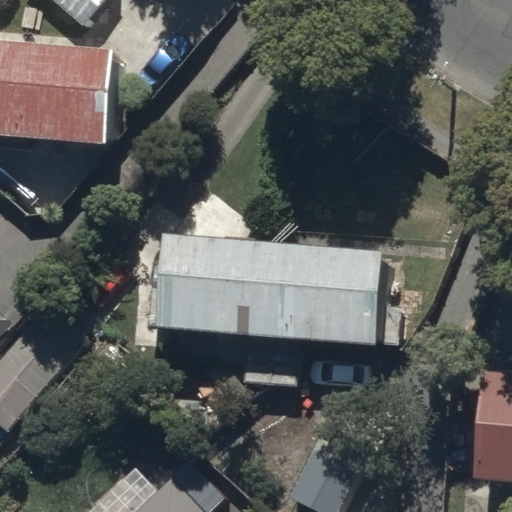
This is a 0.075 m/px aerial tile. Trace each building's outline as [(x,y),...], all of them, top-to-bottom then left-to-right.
[(118,0),(54,0),(91,32),(118,0)] [(129,66),(0,57),(0,157),(122,166),(129,66)] [(401,268),(176,252),(174,287),(155,285),(151,337),(176,339),(175,348),(394,359),(401,268)] [(96,341),(50,305),(0,369),(0,416),(24,434),(96,341)] [(0,357),(21,332),(0,314),(0,357)] [(511,387),(497,386),(486,494),(511,496),(511,387)] [(352,511),(380,455),(335,433),(298,508),(306,511),(352,511)] [(201,511),(179,487),(152,511),(201,511)]
